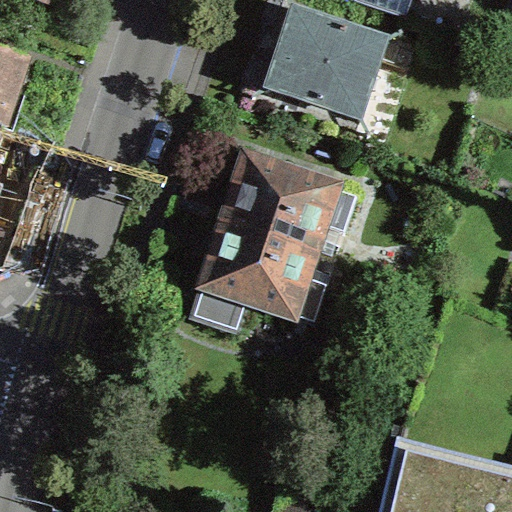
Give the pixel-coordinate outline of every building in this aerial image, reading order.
[(356,0),(407,16),(412,0),(356,0)] [(269,89),(360,119),(385,43),(294,13),(273,78),(269,89)] [(0,128),(3,130),(9,111),(25,61),(0,52),(0,128)] [(339,189),(246,159),(227,215),(224,225),(317,256),(322,241),(331,244),(335,233),(345,236),(357,198),(338,192),(339,189)] [(317,256),(224,225),(205,279),(202,291),(193,319),(238,334),(247,306),(295,322),(296,319),(315,326),(327,288),(318,285),(322,274),(312,271),(317,256)] [(511,511),(511,470),(398,442),(383,506),(381,511),(511,511)] [(340,511),(347,481),(289,468),(278,511),(340,511)]
